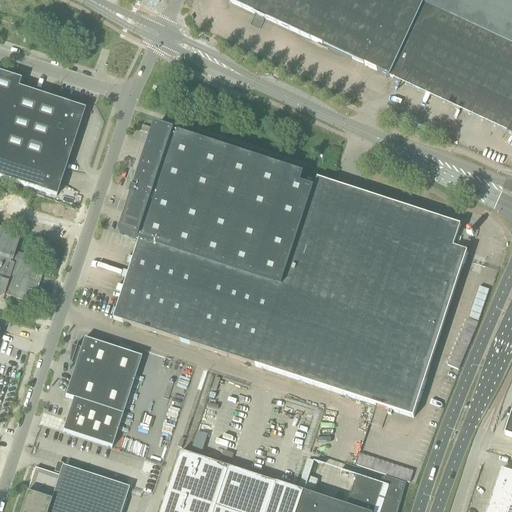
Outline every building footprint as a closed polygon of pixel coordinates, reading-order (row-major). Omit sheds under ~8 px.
[(511,0),(230,0),(230,3),(380,72),(508,132),(507,133),(511,135),(511,0)] [(21,81),(0,74),(0,178),(56,197),(85,111),(75,108),(75,106),(66,103),(65,105),(18,89),(21,81)] [(154,129),(143,125),(141,131),(152,135),(154,129)] [(152,136),(120,234),(140,241),(283,287),(315,189),(310,187),(301,185),(304,175),(242,155),(155,126),(155,129),(152,136)] [(283,287),(257,367),(267,370),(336,392),(402,414),(414,418),(468,253),(465,252),(466,247),(468,240),(469,237),(471,237),(473,236),(474,233),(473,230),(470,229),(467,231),(460,229),(461,227),(430,216),(352,191),(336,186),(318,180),(315,189),(283,287)] [(118,309),(115,320),(219,355),(257,367),(283,287),(140,241),(118,309)] [(84,340),(81,348),(72,345),(70,362),(76,364),(65,397),(73,400),(62,432),(112,448),(141,359),(84,340)] [(292,511),(299,491),(277,484),(181,452),(161,511),(292,511)] [(121,511),(129,489),(62,467),(59,476),(35,468),(20,511),(121,511)] [(495,487),(495,489),(511,494),(511,491),(511,472),(509,471),(509,472),(504,470),(500,472),(498,478),(497,480),(498,480),(495,488),(495,487)] [(398,511),(406,484),(385,477),(383,484),(358,476),(357,477),(354,487),(351,496),(347,507),(304,492),(299,491),(292,511),(398,511)] [(489,507),(488,508),(502,511),(511,511),(511,494),(495,489),(494,490),(495,490),(492,497),(491,499),(489,507)]
